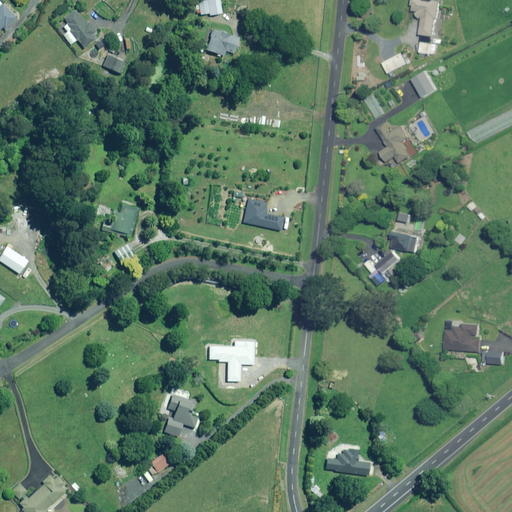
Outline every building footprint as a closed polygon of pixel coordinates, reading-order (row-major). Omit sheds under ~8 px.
[(223,14),(220,0),(207,0),(208,0),(199,2),(202,14),(210,13),(210,16),(223,14)] [(419,0),(409,0),(409,5),(411,6),(410,12),(415,12),(415,14),(417,18),(420,19),(418,35),(431,37),(433,18),(436,18),(437,3),(419,1),(419,0)] [(2,4),(0,5),(0,30),(4,27),(6,29),(16,19),(2,4)] [(75,10),(64,18),(73,29),(71,31),(84,47),(95,39),(92,34),(96,31),(90,22),(86,25),(75,10)] [(239,38),(214,30),(208,50),(225,55),(226,51),(235,54),(239,38)] [(107,43),(103,38),(95,44),(99,50),(107,43)] [(429,43),(420,42),(419,53),(428,54),(429,43)] [(387,74),(406,64),(400,54),(382,63),(387,74)] [(108,55),(103,65),(121,73),(126,62),(108,55)] [(434,91),(422,72),(410,80),(421,98),(434,91)] [(383,124),(375,129),(387,147),(378,153),(385,163),(393,157),(398,163),(409,156),(400,143),(408,137),(401,127),(390,134),(383,124)] [(248,199),(244,223),(282,230),(284,218),(266,214),(267,209),(266,209),(267,203),(248,199)] [(104,222),(101,230),(132,238),(140,209),(122,204),(120,213),(116,212),(113,225),(104,222)] [(96,215),(90,213),(86,225),(92,227),(96,215)] [(392,239),(390,248),(413,252),(416,237),(390,232),(389,238),(392,239)] [(129,243),(115,252),(122,263),(136,255),(129,243)] [(28,260),(7,247),(0,258),(0,261),(20,274),(28,260)] [(391,251),(374,266),(380,274),(398,259),(391,251)] [(384,280),(378,273),(371,279),(377,286),(384,280)] [(445,331),(444,350),(478,352),(479,339),(476,339),(477,325),(461,324),(461,327),(452,327),(452,331),(445,331)] [(236,347),(211,346),(210,359),(218,359),(218,362),(228,363),(228,381),(241,381),(242,365),(254,365),(255,343),(236,342),(236,347)] [(503,352),(488,351),(487,364),(503,365),(503,352)] [(195,402),(173,395),(168,409),(176,412),(174,419),(169,417),(164,431),(179,436),(183,424),(195,428),(198,418),(191,415),(195,402)] [(328,458),(327,469),(336,470),(335,471),(369,475),(370,463),(359,462),(360,451),(350,450),(350,451),(344,450),(344,455),(338,454),(337,459),(328,458)] [(170,463),(162,454),(150,463),(158,473),(170,463)] [(24,507),(22,509),(24,511),(48,511),(46,509),(68,488),(57,477),(54,479),(50,475),(42,482),(43,484),(31,496),(20,484),(12,491),(22,501),(20,503),(24,507)] [(320,489),(315,485),(311,491),(319,498),(322,494),(318,491),(320,489)]
